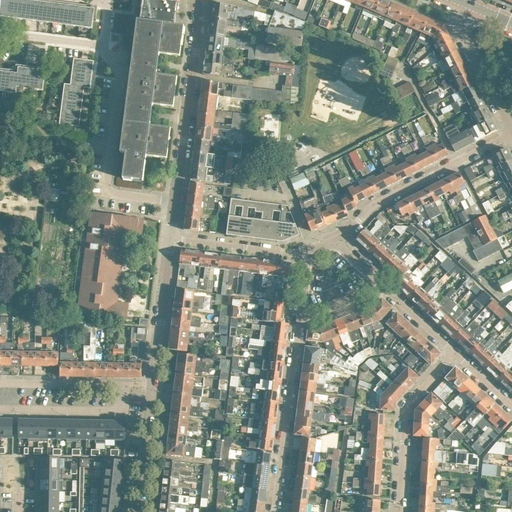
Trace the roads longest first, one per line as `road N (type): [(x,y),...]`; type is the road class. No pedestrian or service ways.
road 1 (residential): [(139,511),(170,238)]
road 2 (residential): [(0,409),(120,411),(125,383),(0,381)]
road 3 (residential): [(174,199),(118,192),(109,182),(121,78),(97,44)]
road 4 (residential): [(511,133),(380,201),(334,242)]
road 5 (residential): [(174,199),(196,0)]
road 6 (residential): [(299,319),(273,511)]
road 7 (residential): [(398,511),(406,406),(454,354)]
road 8 (residential): [(511,130),(463,35),(473,7)]
road 9 (residential): [(305,250),(170,238)]
